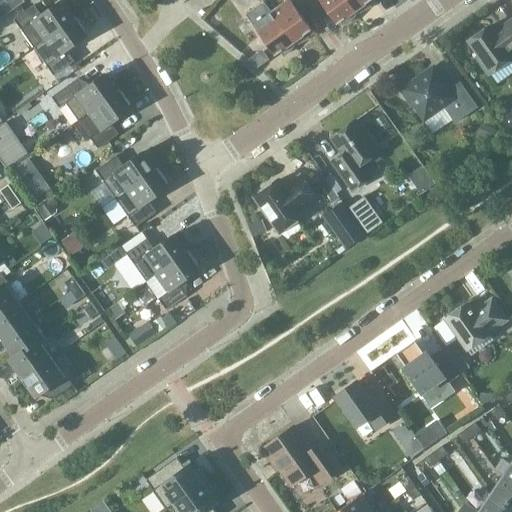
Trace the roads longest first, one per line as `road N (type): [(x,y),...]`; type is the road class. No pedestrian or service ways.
road 1 (residential): [(270,511),(219,440),(511,230)]
road 2 (residential): [(30,460),(240,310),(197,174)]
road 3 (residential): [(197,174),(442,0)]
road 4 (residential): [(197,174),(155,82),(102,0)]
